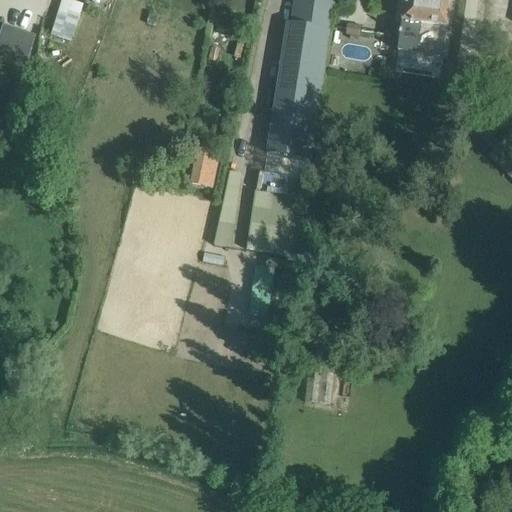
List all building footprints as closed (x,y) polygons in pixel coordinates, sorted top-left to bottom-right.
[(70,0),(59,0),(52,37),(76,42),(84,3),(70,0)] [(285,24),(266,155),(274,156),(308,161),(330,34),(334,0),(295,0),(291,24),(285,24)] [(398,52),(442,58),(450,0),(398,0),(395,21),(391,21),(389,34),(400,36),(398,52)] [(36,37),(3,26),(0,33),(0,58),(26,67),(36,37)] [(488,158),(511,181),(511,141),(508,138),(488,158)] [(194,151),(187,186),(210,191),(218,156),(194,151)] [(303,180),(256,175),(248,251),(295,256),(303,180)]
